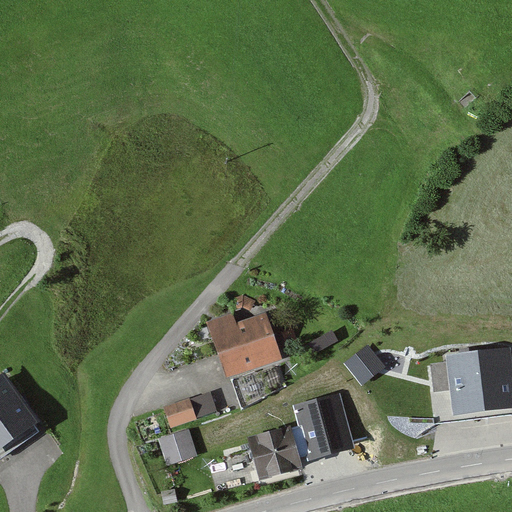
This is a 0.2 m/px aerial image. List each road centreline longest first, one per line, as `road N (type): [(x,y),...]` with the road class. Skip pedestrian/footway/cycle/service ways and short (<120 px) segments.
road 1 (track): [(318,0),(370,84),(372,103),(363,124),(236,268)]
road 2 (tertiary): [(259,511),(371,482),(511,461)]
road 3 (track): [(0,243),(24,230),(51,254),(0,318)]
